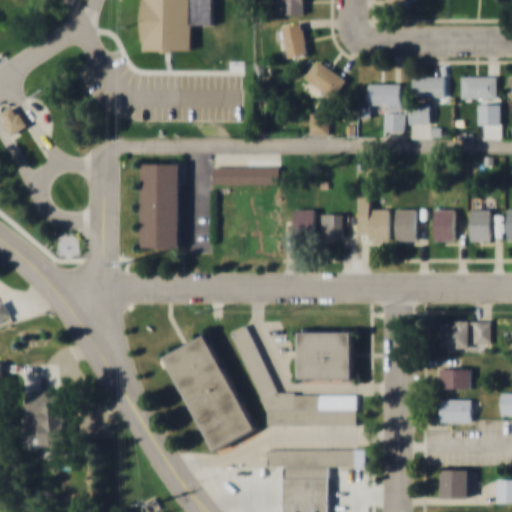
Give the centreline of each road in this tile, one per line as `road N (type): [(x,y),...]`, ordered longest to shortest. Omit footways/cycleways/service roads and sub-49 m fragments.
road 1 (residential): [(511,285),(103,285),(68,304)]
road 2 (tertiary): [(201,511),(68,304),(0,237)]
road 3 (residential): [(397,511),(398,285)]
road 4 (residential): [(352,0),(353,24),(372,39),(511,39)]
